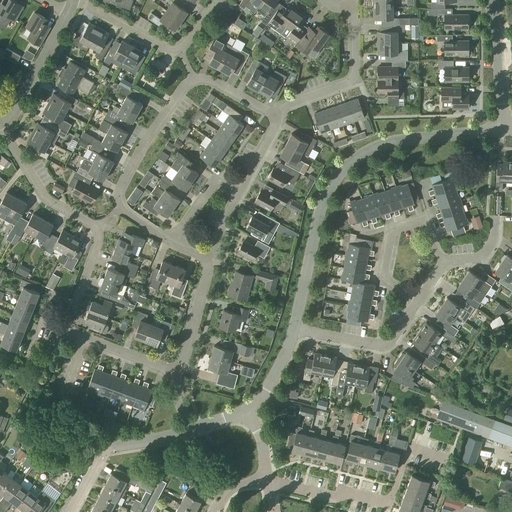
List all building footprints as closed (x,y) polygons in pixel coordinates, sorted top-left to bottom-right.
[(11,0),(8,0),(3,10),(0,8),(0,24),(3,26),(4,23),(7,25),(10,18),(14,21),(23,6),(11,0)] [(133,0),(115,0),(114,5),(130,10),(133,0)] [(169,0),(172,2),(166,10),(181,20),(184,20),(186,17),(185,14),(187,11),(182,7),(185,3),(187,4),(181,0),(169,0)] [(259,6),(263,0),(242,0),(239,6),(244,9),(250,0),(259,6)] [(266,26),(267,24),(274,14),(275,14),(269,10),(276,0),(263,0),(259,6),(256,10),(265,17),(261,22),(266,26)] [(432,9),(437,9),(445,9),(445,2),(457,2),(456,0),(436,0),(437,2),(432,2),(427,2),(427,9),(432,9)] [(286,27),(297,12),(288,6),(279,18),(274,14),(267,24),(272,28),(281,34),(286,27)] [(373,19),(393,19),(393,8),(373,8),(373,19)] [(437,15),(445,15),(445,29),(468,29),(468,15),(452,15),(452,9),(445,9),(437,9),(432,9),(432,14),(437,14),(437,15)] [(175,29),(181,20),(166,10),(160,19),(158,18),(151,13),(147,18),(154,23),(155,23),(159,26),(163,21),(175,29)] [(297,12),(286,27),(281,34),(295,44),(302,34),(297,31),(306,18),(297,12)] [(40,46),(46,35),(40,32),(46,21),(34,14),(26,27),(32,31),(27,39),(40,46)] [(377,43),(397,43),(397,32),(404,32),(404,25),(418,25),(418,18),(397,18),(397,25),(391,25),(391,32),(377,32),(377,43)] [(89,46),(99,28),(89,23),(83,34),(78,31),(71,43),(77,46),(80,40),(89,46)] [(319,28),(318,27),(314,32),(309,28),(303,35),(296,45),(307,54),(312,57),(315,57),(318,52),(318,50),(318,49),(328,35),(325,32),(324,30),(321,27),(319,28)] [(89,46),(99,51),(95,57),(101,60),(107,49),(102,46),(109,34),(99,28),(89,46)] [(468,41),(452,41),(452,35),(437,35),(437,41),(445,41),(445,55),(468,55),(468,41)] [(209,63),(219,69),(228,53),(222,50),(226,42),(216,36),(209,48),(215,52),(209,63)] [(275,42),(270,39),(266,44),(271,47),(275,42)] [(123,62),(131,46),(122,41),(115,54),(109,51),(107,55),(103,62),(109,65),(111,62),(120,67),(123,61),(123,62)] [(391,61),(407,61),(407,50),(402,51),(402,43),(397,43),(377,43),(377,54),(391,54),(391,61)] [(123,62),(132,67),(131,69),(137,72),(139,67),(134,64),(141,51),(131,46),(123,62)] [(228,53),(219,69),(230,75),(231,72),(238,75),(242,67),(249,55),(238,49),(232,46),(228,53)] [(1,56),(16,64),(20,56),(6,48),(1,56)] [(26,48),(22,55),(28,58),(32,58),(35,53),(26,48)] [(290,59),(294,53),(291,50),(286,56),(290,59)] [(267,74),(270,68),(254,59),(248,70),(253,73),(247,84),(248,84),(247,86),(248,88),(254,92),(257,91),(258,90),(267,74)] [(377,81),(397,80),(397,68),(405,68),(405,61),(407,61),(391,61),(391,67),(377,67),(377,81)] [(438,67),(445,67),(445,81),(468,81),(468,67),(453,67),(453,61),(438,61),(438,67)] [(64,73),(91,88),(93,84),(94,83),(82,76),(85,70),(70,62),(64,73)] [(281,74),(270,68),(267,74),(258,90),(269,96),(275,85),(280,88),(286,77),(281,74)] [(291,72),(285,83),(288,85),(294,82),(297,74),(291,72)] [(89,92),(91,88),(64,73),(58,85),(73,94),(76,87),(88,94),(89,92)] [(377,93),(378,93),(378,94),(379,95),(380,96),(381,96),(382,96),(383,96),(384,96),(385,95),(386,94),(386,93),(391,93),(391,99),(403,99),(403,92),(397,92),(397,80),(377,81),(377,93)] [(124,87),(129,90),(133,84),(127,82),(124,87)] [(137,113),(143,104),(131,97),(133,92),(129,90),(124,87),(121,86),(118,91),(127,96),(122,105),(137,113)] [(442,101),(453,101),(453,108),(468,108),(468,94),(462,94),(462,87),(442,87),(442,101)] [(67,94),(64,99),(54,93),(48,102),(66,112),(71,103),(75,105),(78,100),(67,94)] [(211,102),(215,97),(210,93),(206,99),(211,102)] [(216,97),(212,103),(218,107),(222,101),(216,97)] [(346,103),(353,121),(364,117),(357,99),(346,103)] [(62,119),(66,112),(48,102),(43,113),(45,114),(42,119),(67,132),(72,124),(62,119)] [(342,125),(353,121),(346,103),(335,106),(342,125)] [(132,122),(137,113),(122,105),(120,108),(114,105),(112,111),(109,109),(106,114),(118,121),(121,116),(132,122)] [(244,124),(240,122),(243,119),(242,118),(243,116),(227,105),(223,111),(229,115),(223,123),(238,133),(244,124)] [(331,129),(342,125),(335,106),(324,110),(331,129)] [(202,121),(206,115),(198,110),(194,115),(202,121)] [(321,133),(331,129),(324,110),(313,114),(317,124),(311,126),(316,138),(322,136),(321,133)] [(115,126),(118,121),(106,114),(98,129),(106,133),(122,142),(127,132),(115,126)] [(198,127),(202,121),(194,115),(190,121),(198,127)] [(64,138),(67,132),(42,119),(51,124),(48,128),(38,122),(33,132),(50,142),(54,144),(59,135),(64,138)] [(232,141),(238,133),(223,123),(218,131),(232,141)] [(183,132),(187,135),(191,129),(187,126),(183,132)] [(226,150),(232,141),(218,131),(212,140),(226,150)] [(45,151),(50,142),(33,132),(27,142),(38,148),(35,153),(46,159),(49,154),(45,151)] [(103,149),(105,144),(117,151),(122,142),(106,133),(101,142),(84,132),(81,138),(92,144),(93,143),(103,149)] [(353,141),(366,137),(364,132),(351,136),(353,141)] [(292,134),(286,144),(302,153),(308,156),(311,150),(317,140),(305,134),(302,139),(292,134)] [(335,148),(348,143),(346,138),(333,143),(335,148)] [(88,143),(81,139),(78,145),(85,148),(88,143)] [(176,139),(173,145),(174,146),(179,149),(182,143),(176,139)] [(220,158),(226,150),(212,140),(206,148),(220,158)] [(98,153),(93,162),(109,171),(114,161),(102,155),(105,150),(103,149),(93,143),(92,144),(89,149),(98,153)] [(298,159),(302,153),(286,144),(280,155),(287,159),(284,164),(299,172),(305,163),(298,159)] [(214,167),(220,158),(206,148),(200,157),(214,167)] [(171,167),(178,171),(192,181),(198,173),(193,170),(196,165),(179,153),(175,158),(176,158),(171,167)] [(93,162),(92,165),(83,161),(77,172),(89,179),(92,173),(104,180),(109,171),(93,162)] [(502,190),(502,182),(511,182),(511,162),(503,162),(503,163),(497,163),(495,189),(502,190)] [(288,167),(284,174),(273,167),(267,178),(283,187),(286,180),(294,184),(300,173),(288,167)] [(148,171),(145,176),(150,179),(154,175),(148,171)] [(186,190),(192,181),(178,171),(172,180),(164,174),(160,179),(172,187),(175,182),(186,190)] [(89,179),(77,172),(76,172),(73,177),(68,187),(73,189),(72,192),(92,203),(98,190),(89,185),(91,180),(89,179)] [(436,196),(455,189),(452,178),(432,184),(434,189),(428,191),(430,196),(436,194),(436,196)] [(160,179),(151,193),(159,198),(174,208),(180,199),(169,191),(172,187),(160,179)] [(53,188),(62,194),(65,188),(56,183),(53,188)] [(396,188),(402,207),(407,206),(409,211),(414,210),(412,204),(414,204),(408,184),(396,188)] [(398,209),(402,207),(396,188),(385,192),(391,211),(393,210),(395,216),(400,214),(398,209)] [(261,189),(255,201),(270,210),(275,201),(277,198),(285,203),(288,204),(291,199),(288,197),(275,190),(272,196),(262,190),(261,189)] [(440,207),(459,201),(455,189),(436,196),(437,198),(431,200),(433,205),(438,203),(440,207)] [(0,217),(4,220),(8,213),(17,197),(7,192),(0,204),(0,217)] [(389,212),(391,211),(385,192),(373,196),(380,215),(384,213),(386,219),(391,217),(389,212)] [(132,194),(127,201),(133,205),(137,198),(132,194)] [(375,216),(380,215),(373,196),(362,199),(368,219),(370,218),(372,223),(377,222),(375,216)] [(8,213),(13,216),(9,223),(14,225),(18,218),(27,203),(17,197),(8,213)] [(159,198),(157,201),(152,198),(149,203),(146,201),(142,206),(157,215),(160,211),(168,217),(174,208),(159,198)] [(366,219),(368,219),(362,199),(350,203),(357,223),(362,221),(363,226),(368,225),(366,219)] [(292,200),(289,206),(300,212),(303,206),(292,200)] [(444,219),(463,212),(459,201),(440,207),(441,212),(436,214),(437,219),(443,217),(444,219)] [(274,234),(280,223),(258,211),(255,217),(252,216),(246,227),(252,230),(250,234),(267,243),(272,233),(274,234)] [(463,212),(444,219),(444,221),(439,223),(440,228),(446,226),(448,230),(467,224),(463,212)] [(34,235),(43,219),(33,213),(29,221),(24,219),(22,222),(17,231),(16,233),(16,234),(21,237),(25,229),(34,235)] [(478,216),(470,219),(473,229),(482,226),(478,216)] [(45,250),(54,235),(49,232),(53,224),(43,219),(34,235),(44,240),(40,247),(45,250)] [(17,231),(16,231),(12,228),(6,239),(11,242),(16,234),(16,233),(17,231)] [(63,253),(73,235),(63,230),(59,238),(54,235),(45,250),(52,254),(55,248),(62,253),(63,253)] [(116,247),(132,253),(136,244),(142,246),(144,239),(132,235),(122,231),(120,238),(119,239),(115,239),(114,244),(116,247)] [(81,254),(77,252),(83,241),(73,235),(63,253),(62,253),(57,261),(63,264),(62,266),(72,271),(74,266),(81,254)] [(347,256),(367,260),(367,255),(373,256),(374,251),(368,250),(369,248),(366,247),(367,240),(355,238),(354,245),(349,244),(347,256)] [(152,241),(151,246),(157,248),(158,243),(159,242),(153,240),(152,241)] [(270,247),(258,240),(254,247),(244,241),(238,253),(253,261),(256,254),(264,258),(270,247)] [(129,262),(132,253),(116,247),(112,257),(122,261),(120,266),(136,272),(138,266),(129,262)] [(511,270),(511,257),(506,254),(506,255),(504,254),(500,260),(501,261),(501,262),(511,270)] [(366,264),(367,260),(347,256),(344,268),(364,272),(365,269),(370,270),(371,265),(366,264)] [(9,261),(7,268),(14,270),(16,263),(9,261)] [(167,282),(174,265),(162,261),(159,269),(154,267),(147,285),(157,289),(161,280),(167,282)] [(511,270),(501,262),(495,271),(509,281),(511,277),(511,270)] [(29,271),(18,265),(15,271),(26,277),(29,271)] [(167,282),(174,285),(171,294),(181,298),(188,280),(182,278),(185,270),(174,265),(167,282)] [(134,278),(136,272),(120,266),(118,271),(109,268),(105,277),(121,283),(124,275),(134,278)] [(364,273),(364,272),(344,268),(342,280),(354,282),(362,283),(363,278),(369,280),(370,275),(364,273)] [(264,288),(272,290),(275,291),(278,275),(257,270),(255,278),(266,281),(264,288)] [(463,279),(486,294),(496,280),(484,272),(480,278),(469,270),(463,279)] [(246,299),(252,275),(237,271),(233,286),(230,285),(228,294),(246,299)] [(45,287),(53,290),(60,276),(52,272),(45,287)] [(100,278),(98,284),(99,286),(101,286),(101,287),(111,290),(108,298),(117,301),(117,302),(123,305),(128,306),(129,303),(130,302),(125,299),(123,295),(127,286),(121,284),(121,283),(105,277),(105,278),(102,277),(100,278)] [(476,309),(486,294),(463,279),(457,288),(468,296),(465,301),(462,299),(474,307),(476,309)] [(23,287),(20,296),(36,303),(40,293),(30,289),(32,284),(22,280),(20,285),(23,287)] [(362,283),(354,282),(352,294),(372,297),(372,295),(378,296),(379,291),(373,290),(374,285),(362,283)] [(371,299),(372,297),(352,294),(350,305),(370,309),(370,304),(376,305),(377,300),(371,299)] [(32,312),(36,303),(20,296),(16,306),(32,312)] [(474,307),(462,299),(458,305),(447,298),(442,306),(456,316),(464,321),(474,307)] [(88,309),(89,309),(89,310),(107,317),(113,302),(105,299),(103,305),(92,301),(91,301),(89,302),(87,307),(88,309)] [(369,313),(370,309),(350,305),(347,318),(367,321),(368,318),(373,319),(374,314),(369,313)] [(28,322),(32,312),(16,306),(12,315),(28,322)] [(236,306),(235,312),(224,309),(219,325),(241,331),(244,321),(246,322),(249,309),(236,306)] [(450,325),(456,316),(442,306),(435,315),(439,317),(435,323),(446,330),(454,336),(458,330),(450,325)] [(105,324),(107,317),(89,310),(85,320),(92,322),(90,328),(106,334),(108,327),(106,324),(105,324)] [(146,340),(152,323),(146,321),(148,315),(137,311),(132,327),(137,329),(135,336),(146,340)] [(24,331),(28,322),(12,315),(8,325),(24,331)] [(494,331),(504,324),(500,316),(489,323),(494,331)] [(152,323),(146,340),(158,345),(160,337),(165,339),(171,324),(161,320),(159,326),(152,323)] [(435,343),(441,334),(427,324),(420,333),(435,343)] [(20,341),(24,331),(8,325),(4,334),(20,341)] [(457,338),(454,336),(446,330),(442,335),(453,342),(457,338)] [(443,349),(435,343),(420,333),(414,343),(430,354),(427,358),(438,365),(441,360),(437,357),(443,349)] [(17,350),(20,341),(4,334),(0,344),(17,350)] [(211,356),(230,361),(233,351),(249,356),(249,355),(252,356),(255,348),(230,341),(228,349),(214,345),(211,356)] [(397,359),(414,371),(421,362),(407,352),(406,354),(404,353),(401,353),(397,359)] [(322,375),(326,355),(315,353),(313,360),(307,358),(304,372),(303,379),(309,381),(311,374),(311,373),(322,375)] [(338,385),(342,360),(337,359),(337,357),(326,355),(322,375),(333,377),(331,384),(338,385)] [(211,356),(208,367),(216,369),(215,371),(219,372),(221,373),(218,384),(228,387),(228,386),(233,388),(237,374),(234,374),(227,372),(230,361),(211,356)] [(432,369),(435,364),(425,357),(421,362),(432,369)] [(392,376),(390,379),(412,387),(413,384),(415,382),(415,381),(420,374),(414,371),(397,359),(393,365),(394,367),(396,369),(392,376)] [(355,385),(359,366),(347,364),(348,361),(342,360),(338,385),(336,396),(342,397),(344,383),(355,385)] [(100,392),(107,372),(102,371),(104,367),(99,365),(97,369),(95,368),(88,388),(100,392)] [(369,375),(370,368),(359,366),(355,385),(366,387),(365,392),(372,393),(375,376),(369,375)] [(111,396),(118,377),(116,376),(117,372),(113,370),(111,374),(107,372),(100,392),(111,396)] [(122,400),(129,381),(125,379),(126,375),(121,373),(120,377),(118,377),(111,396),(122,400)] [(133,404),(141,385),(138,384),(140,380),(135,378),(134,382),(129,381),(122,400),(133,404)] [(141,385),(133,404),(145,409),(146,405),(152,407),(157,395),(151,392),(152,389),(147,387),(149,383),(144,382),(142,386),(141,385)] [(489,393),(491,386),(483,383),(480,390),(489,393)] [(286,397),(296,398),(297,399),(298,392),(296,391),(297,386),(288,384),(286,397)] [(375,394),(372,408),(372,409),(379,410),(380,410),(381,405),(382,396),(375,394)] [(390,407),(391,404),(388,402),(390,397),(384,395),(381,403),(390,407)] [(319,401),(317,408),(326,410),(327,404),(319,401)] [(481,435),(488,418),(444,402),(438,419),(481,435)] [(380,410),(379,410),(377,416),(383,417),(386,407),(381,405),(380,410)] [(313,418),(315,410),(301,406),(298,414),(313,418)] [(354,413),(353,417),(351,422),(361,424),(363,415),(354,413)] [(0,430),(3,431),(8,418),(3,416),(0,415),(0,430)] [(511,426),(488,418),(481,435),(511,445),(511,426)] [(308,435),(310,429),(305,428),(304,434),(301,433),(302,427),(297,426),(296,431),(298,432),(293,450),(305,453),(310,435),(308,435)] [(314,431),(311,430),(310,429),(308,435),(310,435),(305,453),(317,456),(322,438),(320,438),(313,436),(314,431)] [(333,442),(332,441),(325,439),(326,434),(322,433),(320,438),(322,438),(317,456),(328,459),(333,442)] [(363,443),(361,443),(355,441),(356,436),(351,434),(349,441),(351,442),(346,458),(358,462),(363,443)] [(385,449),(380,468),(394,472),(399,453),(391,451),(392,445),(406,449),(408,441),(396,438),(397,437),(391,435),(388,444),(387,444),(385,449)] [(340,463),(345,445),(337,443),(338,437),(333,436),(332,441),(333,442),(328,459),(340,463)] [(374,446),(372,446),(367,444),(368,439),(363,437),(361,443),(363,443),(358,462),(369,465),(374,446)] [(385,449),(379,448),(380,442),(374,440),(372,446),(374,446),(369,465),(380,468),(385,449)] [(20,461),(26,453),(20,449),(15,456),(20,461)] [(510,463),(503,460),(498,474),(505,477),(511,479),(511,462),(510,462),(510,463)] [(0,490),(1,492),(12,477),(3,470),(0,474),(0,490)] [(112,472),(106,483),(124,493),(127,489),(123,487),(127,480),(135,485),(136,482),(114,471),(113,473),(112,472)] [(425,491),(427,485),(433,487),(435,482),(428,480),(428,481),(411,475),(407,487),(424,493),(425,492),(425,491)] [(9,498),(20,483),(12,477),(1,492),(5,495),(0,501),(0,509),(1,508),(9,498)] [(511,491),(511,480),(501,478),(498,487),(511,491)] [(156,491),(161,493),(166,483),(161,480),(156,491)] [(17,504),(28,490),(20,483),(9,498),(1,508),(0,509),(0,511),(4,511),(13,501),(17,504)] [(122,498),(124,493),(106,483),(101,494),(116,502),(119,496),(122,498)] [(153,487),(148,484),(144,490),(150,493),(153,487)] [(431,494),(425,491),(425,492),(424,493),(407,487),(403,499),(420,505),(421,503),(423,497),(429,499),(431,494)] [(37,496),(26,511),(24,511),(48,511),(56,500),(42,489),(37,496)] [(24,511),(26,511),(37,496),(28,490),(17,504),(22,508),(18,511),(24,511)] [(140,501),(145,504),(151,494),(146,491),(140,501)] [(155,504),(161,493),(156,491),(150,501),(155,504)] [(195,511),(201,501),(186,493),(180,503),(180,504),(195,511)] [(109,511),(110,511),(116,502),(101,494),(95,505),(109,511)] [(446,497),(444,505),(454,508),(456,501),(446,497)] [(141,511),(145,504),(140,501),(136,499),(130,509),(134,511),(141,511)] [(427,505),(421,503),(420,505),(403,499),(399,511),(403,511),(417,511),(419,508),(425,511),(427,505)] [(150,511),(155,504),(150,501),(144,511),(150,511)] [(180,504),(180,503),(177,502),(174,506),(178,508),(175,511),(194,511),(195,511),(180,504)]
